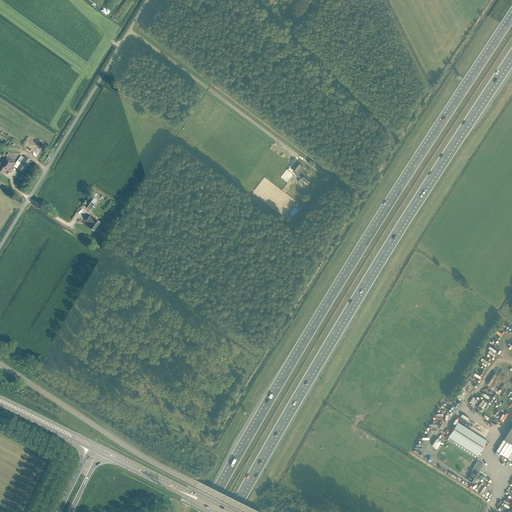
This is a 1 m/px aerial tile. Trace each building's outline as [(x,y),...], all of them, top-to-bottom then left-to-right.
[(6,145),(8,140),(0,135),(0,144),(2,142),(6,145)] [(24,157),(21,155),(15,163),(12,161),(12,160),(5,155),(0,162),(0,171),(3,174),(5,172),(7,174),(9,171),(13,166),(16,168),(22,172),(31,160),(25,156),(24,157)] [(295,172),(300,166),(295,162),(290,169),(295,172)] [(305,173),(306,171),(304,169),(302,171),(297,177),(300,179),(298,182),(300,184),(301,184),(303,181),(307,184),(310,180),(306,177),(307,175),(305,173)] [(278,186),(284,191),(291,181),(283,174),(277,182),(280,184),(278,186)] [(97,199),(100,196),(93,191),(91,194),(97,199)] [(90,209),(97,199),(90,195),(83,205),(90,209)] [(288,222),(299,209),(295,206),(285,220),(288,222)] [(94,218),(89,215),(86,221),(90,224),(88,227),(94,231),(100,221),(94,218)] [(474,397),(469,402),(473,405),(477,401),(474,397)] [(477,455),(486,441),(457,422),(448,437),(477,455)] [(511,445),(511,424),(503,439),(511,445)] [(478,472),(482,465),(477,461),(471,470),(473,471),(471,474),(471,475),(468,480),(473,483),(478,475),(476,474),(478,471),(478,472)]
